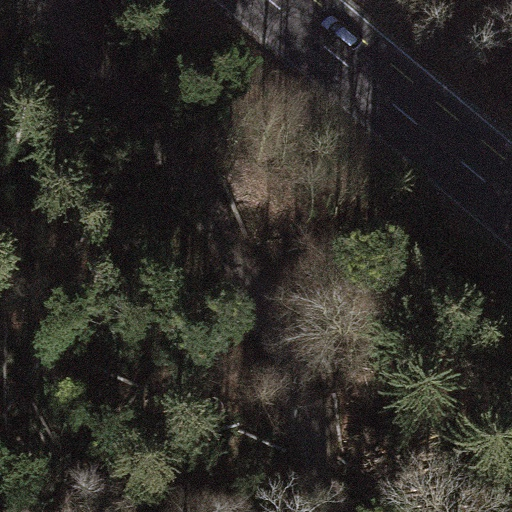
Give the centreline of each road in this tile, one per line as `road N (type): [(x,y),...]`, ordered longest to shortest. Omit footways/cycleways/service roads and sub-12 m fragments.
road 1 (track): [(46,0),(110,94),(229,226),(331,511)]
road 2 (tertiary): [(511,191),(265,0)]
